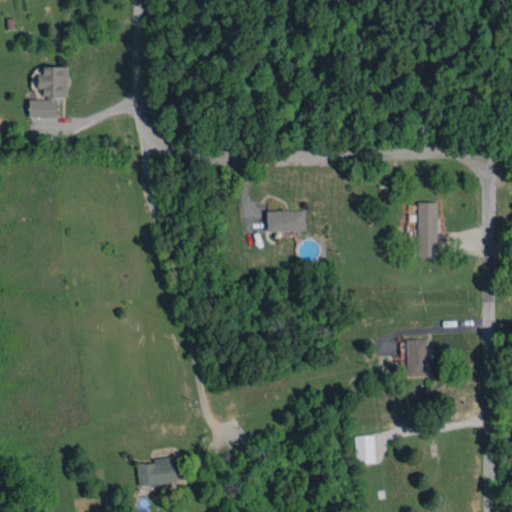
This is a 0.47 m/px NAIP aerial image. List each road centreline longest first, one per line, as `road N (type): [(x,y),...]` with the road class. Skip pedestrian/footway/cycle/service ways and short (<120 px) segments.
road 1 (tertiary): [(490,154),(206,157),(170,150),(151,137),(140,114),(138,0)]
road 2 (residential): [(490,154),(489,511)]
